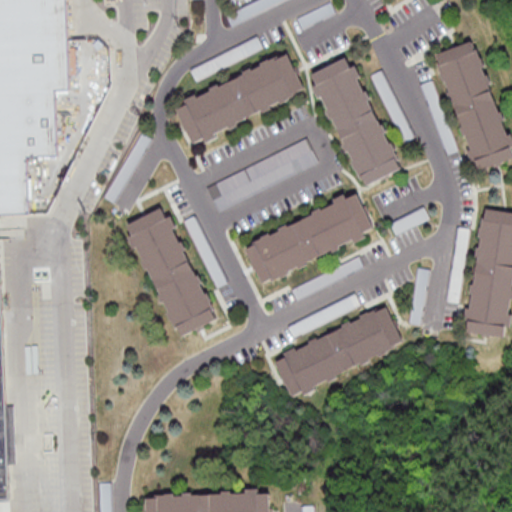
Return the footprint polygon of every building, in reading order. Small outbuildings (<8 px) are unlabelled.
[(0,0),(0,214),(1,214),(30,213),(28,157),(56,156),(54,89),(72,89),(68,0),(0,0)] [(233,27),(288,0),(258,0),(227,15),(233,27)] [(304,30),(337,13),(332,1),(298,18),(304,30)] [(198,82),(264,48),(258,36),(192,70),(198,82)] [(479,49),(483,60),(484,60),(487,68),(485,69),(488,79),(491,78),(494,87),(491,88),(501,114),(503,113),(506,122),(504,123),(509,137),(511,136),(511,161),(480,173),(476,162),(471,164),(467,152),(471,151),(465,136),(463,137),(460,128),(462,127),(452,100),(450,101),(447,93),(449,92),(446,82),(444,83),(441,74),(442,74),(438,65),(441,64),(438,55),(473,42),(476,50),(479,49)] [(300,94),(290,99),(291,100),(283,104),(282,102),(272,107),(273,109),(265,113),(264,111),(239,124),(240,126),(232,130),(231,128),(217,135),(219,138),(208,144),(205,139),(195,145),(178,111),(188,106),(185,101),(196,95),(198,99),(212,91),(211,90),(220,85),(221,87),(246,74),(245,72),(253,68),(254,70),(263,65),(262,63),(270,59),(271,60),(279,56),(281,58),(289,54),(306,87),(299,91),(300,94)] [(362,180),(357,170),(356,171),(352,163),(354,162),(349,152),(347,153),(343,145),(345,144),(333,118),(331,119),(327,111),(329,110),(323,97),(319,98),(314,87),(318,85),(313,74),(347,58),(352,68),(357,66),(363,77),(359,78),(366,93),(368,92),(372,101),(370,102),(383,127),(385,126),(389,134),(387,135),(391,144),(393,143),(397,151),(396,152),(401,161),(398,162),(402,170),(368,187),(364,179),(362,180)] [(405,143),(417,137),(384,70),(372,76),(405,143)] [(447,156),(460,151),(434,81),(421,85),(447,156)] [(116,204),(154,139),(141,132),(104,197),(116,204)] [(220,212),(208,188),(308,138),(320,162),(220,212)] [(253,244),(263,239),(262,238),(270,234),(271,236),(281,231),(280,229),(288,225),(289,227),(314,215),(313,213),(321,209),(322,211),(336,204),(334,201),(345,195),(348,200),(358,195),(375,229),(365,234),(367,238),(356,244),(355,240),(340,248),(341,250),(333,254),(331,252),(308,264),(309,267),(301,270),(300,268),(289,273),(290,275),(282,279),(281,278),(273,282),(272,280),(263,284),(246,250),(254,247),(253,244)] [(397,235),(430,219),(425,207),(391,223),(397,235)] [(179,331),(174,321),(172,322),(169,314),(171,313),(166,303),(164,304),(159,296),(162,295),(149,270),(147,271),(143,263),(145,262),(138,248),(135,250),(129,239),(134,236),(129,226),(163,209),(168,219),(172,217),(178,228),(175,229),(182,244),(184,243),(188,251),(186,252),(199,277),(201,276),(205,284),(203,285),(208,295),(210,294),(214,302),(213,302),(217,311),(215,312),(219,321),(185,338),(181,330),(179,331)] [(511,307),(511,315),(511,327),(508,327),(506,338),(469,333),(471,321),(465,320),(467,306),(471,307),(473,293),(471,292),(473,283),(475,283),(479,254),(477,254),(478,245),(481,245),(482,236),(480,236),(481,227),(482,227),(484,218),(486,218),(488,209),(511,212),(511,307)] [(0,497),(11,497),(1,214),(0,214),(0,497)] [(230,282),(197,215),(184,222),(217,289),(230,282)] [(449,301),(460,303),(471,229),(460,227),(449,301)] [(293,289),(299,301),(366,268),(360,256),(293,289)] [(424,326),(432,270),(418,268),(410,323),(424,326)] [(289,326),(295,338),(362,304),(356,292),(289,326)] [(399,348),(389,353),(390,355),(382,359),(381,356),(371,361),(372,364),(364,368),(363,365),(337,378),(338,380),(330,384),(329,381),(316,388),(317,391),(306,397),(304,392),(293,397),(277,363),(287,358),(285,353),(296,348),(297,351),(312,344),(311,342),(319,338),(320,340),(344,329),(343,326),(351,322),(352,324),(363,319),(362,317),(370,313),(371,314),(379,310),(381,312),(389,308),(406,342),(398,346),(399,348)] [(156,497),(167,497),(167,495),(176,495),(176,497),(185,497),(185,495),(194,494),(194,497),(224,495),(224,493),(233,493),(233,495),(248,494),(248,491),(261,490),(261,495),(273,495),(273,511),(147,511),(147,500),(156,500),(156,497)]
